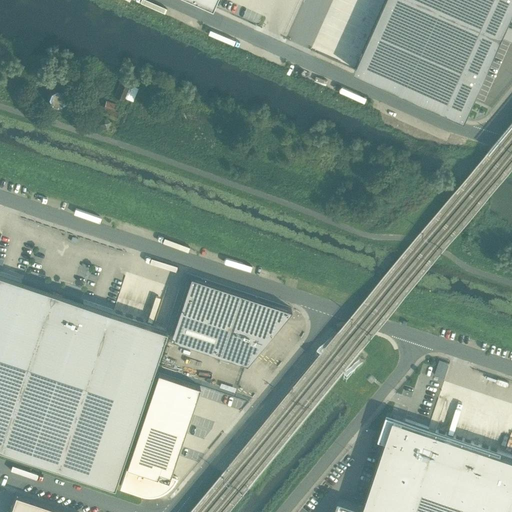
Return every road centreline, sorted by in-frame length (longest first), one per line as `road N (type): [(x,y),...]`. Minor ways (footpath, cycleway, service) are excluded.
road 1 (unclassified): [(171,0),(493,139)]
road 2 (unclassified): [(0,197),(326,306)]
road 3 (unclassified): [(326,306),(307,346),(169,511)]
road 4 (unclassified): [(282,511),(405,364),(416,336)]
road 5 (unclassified): [(0,472),(131,511)]
